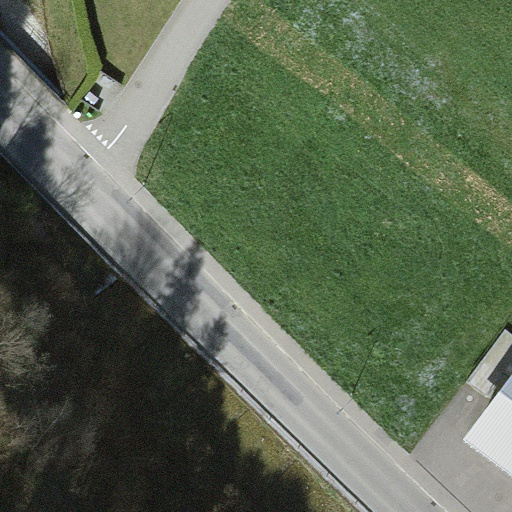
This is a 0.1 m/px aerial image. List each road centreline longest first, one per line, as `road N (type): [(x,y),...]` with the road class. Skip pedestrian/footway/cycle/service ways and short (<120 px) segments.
road 1 (unclassified): [(92,181),(413,511)]
road 2 (residential): [(92,181),(208,0)]
road 3 (unclassified): [(0,87),(92,181)]
